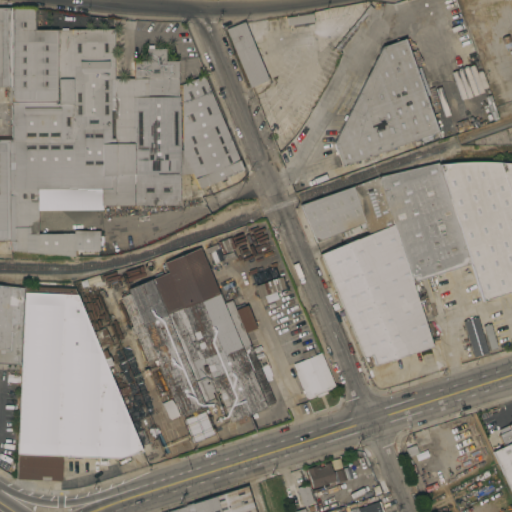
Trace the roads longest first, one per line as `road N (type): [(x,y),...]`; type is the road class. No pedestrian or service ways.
road 1 (residential): [(202,9),(412,511)]
road 2 (secondary): [(177,484),(511,376)]
road 3 (residential): [(109,0),(202,9),(303,0)]
road 4 (secondary): [(177,484),(65,505),(0,491)]
